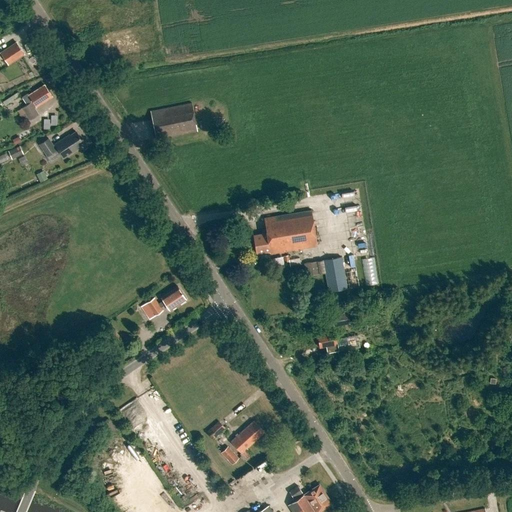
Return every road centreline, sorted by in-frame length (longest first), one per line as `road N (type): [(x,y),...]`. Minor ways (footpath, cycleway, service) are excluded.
road 1 (tertiary): [(227,301),(27,0)]
road 2 (unclassified): [(22,511),(70,417),(227,301)]
road 3 (tertiary): [(367,511),(227,301)]
road 4 (unclassified): [(511,483),(384,511)]
